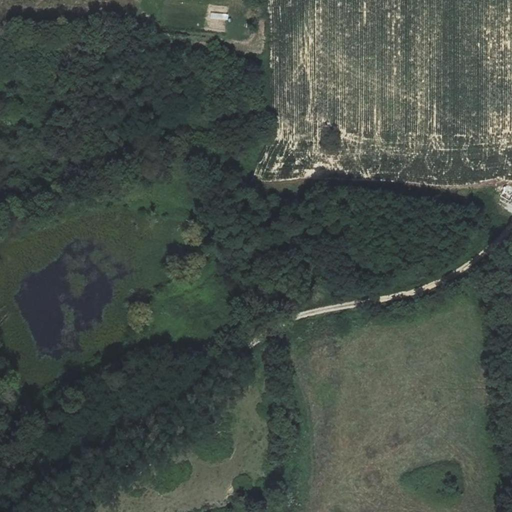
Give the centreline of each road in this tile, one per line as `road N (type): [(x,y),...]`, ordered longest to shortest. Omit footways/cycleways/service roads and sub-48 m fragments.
road 1 (track): [(511,226),(445,279),(279,324),(11,511)]
road 2 (track): [(279,324),(300,371),(315,462)]
